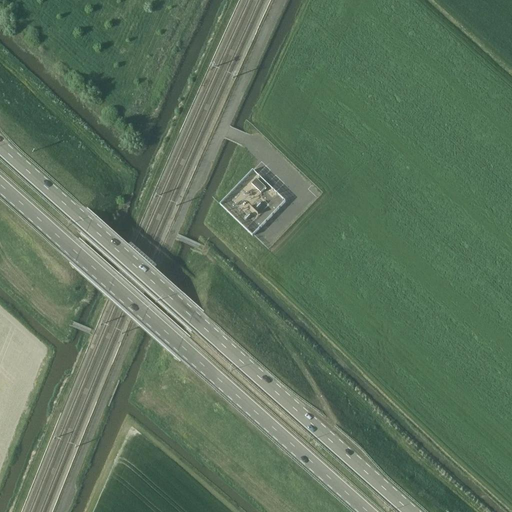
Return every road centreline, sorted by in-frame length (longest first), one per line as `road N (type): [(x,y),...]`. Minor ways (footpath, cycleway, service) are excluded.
road 1 (primary): [(416,511),(0,146)]
road 2 (primary): [(0,185),(365,511)]
road 3 (track): [(136,117),(190,0)]
